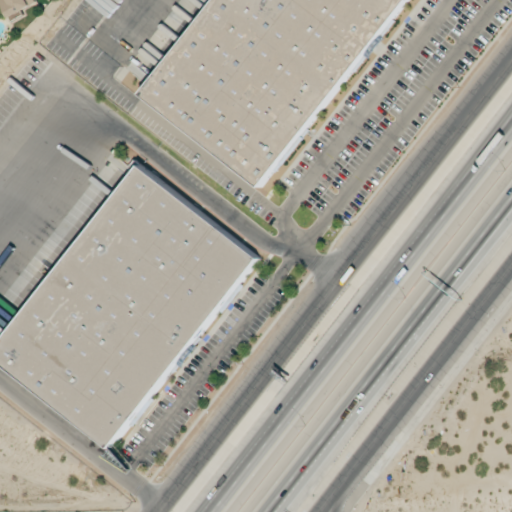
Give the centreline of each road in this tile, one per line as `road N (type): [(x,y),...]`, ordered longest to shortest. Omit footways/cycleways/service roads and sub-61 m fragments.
road 1 (secondary): [(511,56),(157,511)]
road 2 (motorway): [(511,128),(216,511)]
road 3 (motorway): [(269,511),(511,193)]
road 4 (secondary): [(322,511),(511,269)]
road 5 (motorway): [(511,117),(366,310)]
road 6 (motorway): [(408,328),(511,214)]
